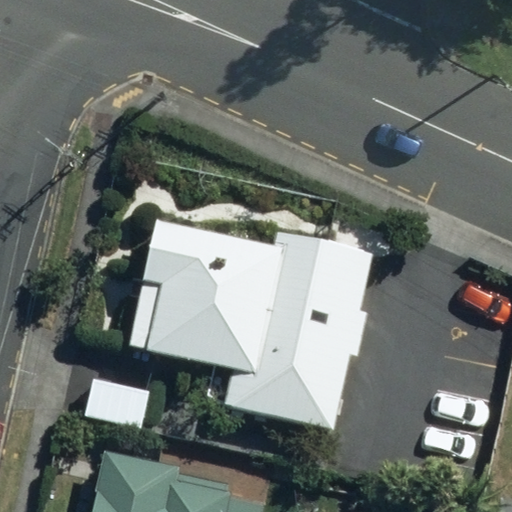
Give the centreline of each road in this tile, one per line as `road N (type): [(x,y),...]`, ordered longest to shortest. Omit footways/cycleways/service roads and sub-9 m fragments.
road 1 (tertiary): [(511,161),(314,70)]
road 2 (tertiary): [(314,70),(141,0)]
